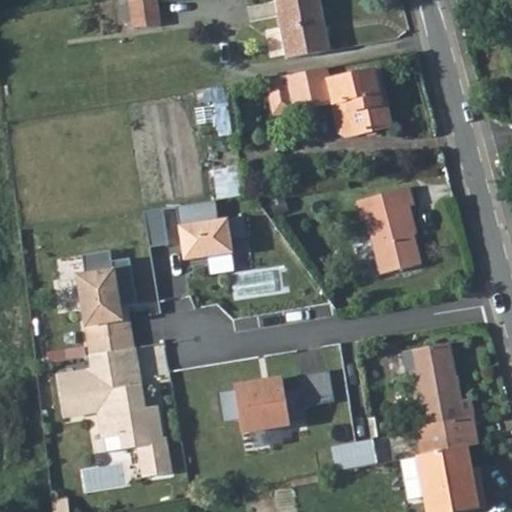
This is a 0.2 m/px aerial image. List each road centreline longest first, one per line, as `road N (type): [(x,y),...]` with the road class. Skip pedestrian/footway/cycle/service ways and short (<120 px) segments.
road 1 (residential): [(178,352),(509,297)]
road 2 (tertiary): [(509,297),(429,0)]
